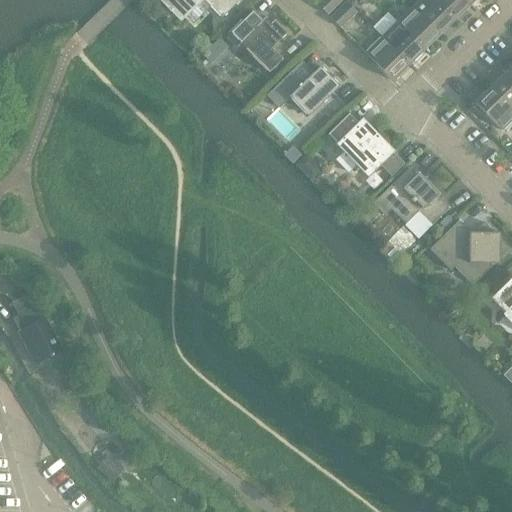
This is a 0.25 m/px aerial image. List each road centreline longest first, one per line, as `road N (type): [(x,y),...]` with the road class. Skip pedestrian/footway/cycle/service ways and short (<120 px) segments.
road 1 (residential): [(405,112),(292,0)]
road 2 (residential): [(405,112),(511,8)]
road 3 (residential): [(511,213),(405,112)]
